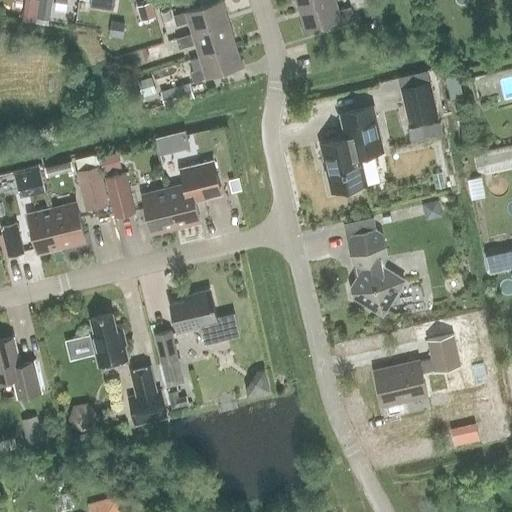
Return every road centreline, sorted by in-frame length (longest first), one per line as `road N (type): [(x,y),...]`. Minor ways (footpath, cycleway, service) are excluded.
road 1 (residential): [(0,300),(290,229)]
road 2 (residential): [(381,511),(333,411),(290,229)]
road 3 (residential): [(290,229),(268,142),(276,59),(257,0)]
